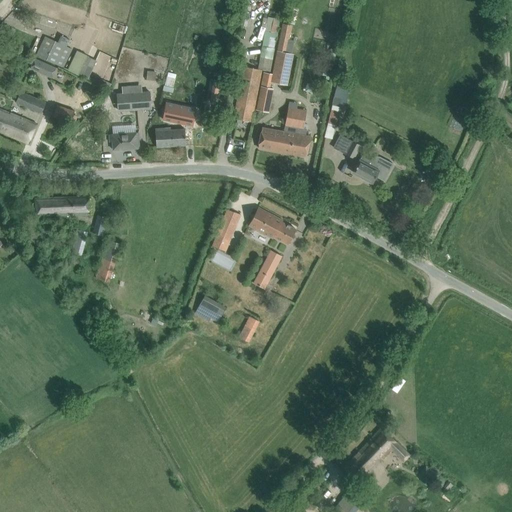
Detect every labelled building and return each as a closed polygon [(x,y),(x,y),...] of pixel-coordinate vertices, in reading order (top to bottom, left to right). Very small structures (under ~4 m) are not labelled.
[(268,16),(258,68),(271,71),(275,48),(274,48),(276,38),(277,38),(281,18),(274,16),(273,18),(268,16)] [(32,54),(60,67),(69,48),(41,35),(32,54)] [(277,50),(270,81),(287,84),(294,53),(277,50)] [(76,52),(67,71),(88,80),(96,61),(76,52)] [(51,79),(56,68),(36,58),(31,69),(51,79)] [(233,116),(233,118),(234,118),(251,122),(261,70),(244,67),(234,116),(233,116)] [(146,71),(145,79),(154,80),(155,71),(146,71)] [(165,90),(174,91),(176,78),(167,77),(165,90)] [(211,80),(205,113),(215,115),(222,82),(211,80)] [(262,86),(257,110),(269,112),(273,89),(262,86)] [(41,114),(46,103),(21,91),(16,102),(41,114)] [(149,91),(117,93),(118,111),(150,108),(149,91)] [(74,123),(77,116),(72,115),(74,110),(57,105),(53,116),(74,123)] [(166,105),(163,122),(193,127),(196,111),(166,105)] [(339,107),(332,105),(325,137),(332,138),(339,107)] [(287,106),(284,126),(300,128),(304,109),(287,106)] [(0,130),(28,143),(37,124),(0,108),(0,130)] [(206,127),(197,127),(197,135),(206,135),(206,127)] [(170,128),(155,129),(156,147),(186,145),(185,129),(170,130),(170,128)] [(306,156),(308,146),(310,137),(262,128),(258,147),(306,156)] [(139,148),(139,138),(138,132),(109,134),(109,142),(112,142),(113,150),(139,148)] [(360,146),(358,144),(352,141),(346,154),(354,158),(360,146)] [(444,154),(440,163),(447,167),(452,158),(444,154)] [(384,180),(392,166),(393,164),(378,156),(376,156),(374,157),(373,158),(371,160),(362,155),(359,160),(353,172),(366,179),(365,180),(371,183),(372,182),(376,176),(384,180)] [(90,197),(34,198),(38,216),(90,215),(90,197)] [(276,237),(288,244),(296,229),(282,222),(282,220),(258,207),(249,225),(275,239),(276,237)] [(227,209),(223,220),(236,225),(240,214),(227,209)] [(107,217),(97,215),(93,233),(102,235),(107,217)] [(77,230),(71,252),(81,255),(87,232),(77,230)] [(120,243),(108,240),(97,278),(108,282),(120,243)] [(271,251),(254,283),(264,288),(281,256),(271,251)] [(215,255),(213,263),(231,267),(232,259),(215,255)] [(208,321),(211,317),(218,322),(226,311),(206,296),(195,312),(208,321)] [(249,316),(238,337),(248,342),(259,321),(249,316)] [(381,427),(343,468),(350,475),(359,484),(393,449),(406,462),(408,459),(407,458),(410,455),(389,434),(381,427)] [(426,464),(418,473),(430,483),(438,475),(426,464)] [(349,490),(336,506),(342,511),(352,511),(362,500),(349,490)]
